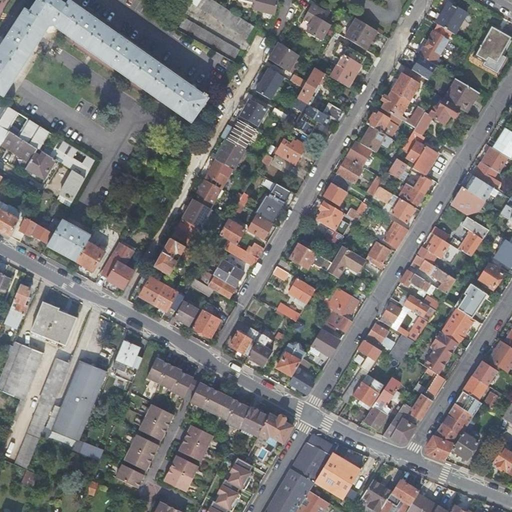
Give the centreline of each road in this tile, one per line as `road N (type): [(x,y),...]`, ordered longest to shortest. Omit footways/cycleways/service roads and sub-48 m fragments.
road 1 (residential): [(205,360),(424,0)]
road 2 (residential): [(511,82),(313,416)]
road 3 (residential): [(270,40),(117,309)]
road 4 (residential): [(405,461),(511,295)]
road 5 (residential): [(0,244),(117,309)]
road 6 (residential): [(205,360),(313,416)]
